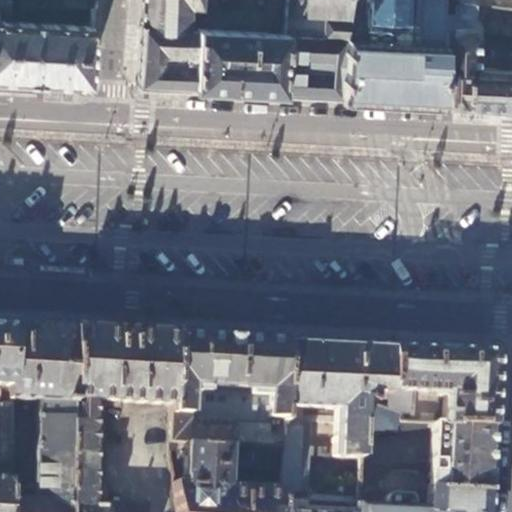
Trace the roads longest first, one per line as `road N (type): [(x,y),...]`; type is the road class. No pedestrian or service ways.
road 1 (residential): [(0,292),(511,318)]
road 2 (residential): [(511,139),(108,117)]
